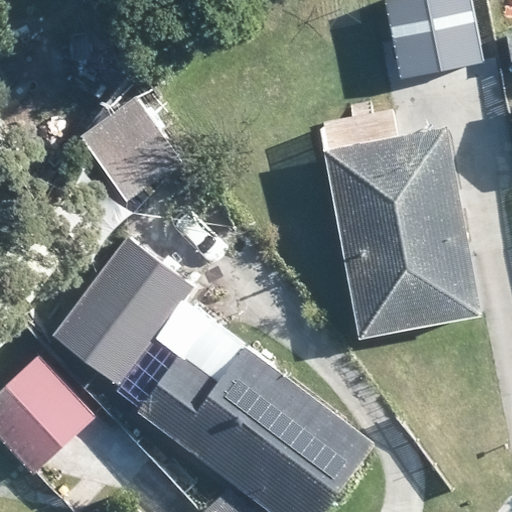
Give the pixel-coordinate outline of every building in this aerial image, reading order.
[(477,60),(501,55),(492,15),(476,19),(478,29),(446,36),(452,66),(477,60)] [(226,56),(218,26),(188,36),(197,65),(226,56)] [(195,164),(141,94),(86,136),(139,206),(195,164)] [(365,329),(487,307),(454,117),(331,139),(365,329)] [(197,287),(136,241),(64,335),(126,382),(197,287)] [(273,497),(292,511),(322,511),(383,430),(250,333),(242,341),(223,368),(192,345),(183,339),(154,378),(139,399),(234,469),(273,497)] [(0,381),(0,424),(38,468),(100,413),(41,345),(0,381)] [(266,511),(262,508),(254,499),(250,503),(240,511),(266,511)] [(0,511),(12,511),(0,503),(0,511)]
